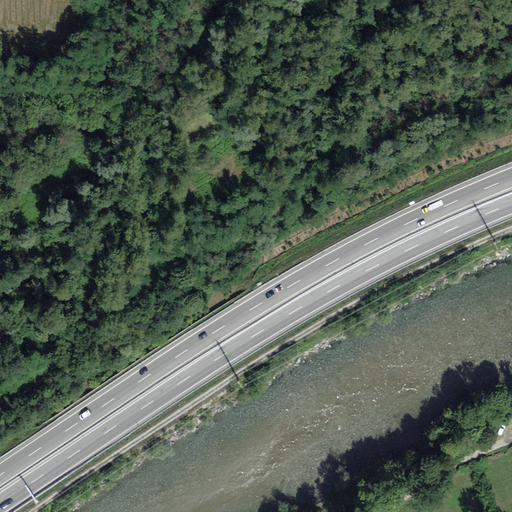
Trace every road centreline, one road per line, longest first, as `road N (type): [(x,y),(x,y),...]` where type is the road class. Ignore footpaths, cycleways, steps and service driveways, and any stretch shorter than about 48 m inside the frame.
road 1 (track): [(511,86),(447,103),(210,251),(210,296),(0,439)]
road 2 (motorway): [(0,505),(300,305),(511,204)]
road 3 (motorway): [(511,178),(292,282),(0,475)]
road 4 (track): [(29,511),(250,363),(511,228)]
road 5 (track): [(511,440),(416,486),(383,511)]
